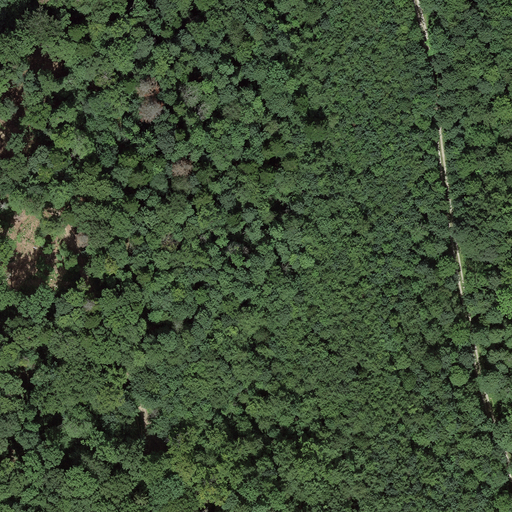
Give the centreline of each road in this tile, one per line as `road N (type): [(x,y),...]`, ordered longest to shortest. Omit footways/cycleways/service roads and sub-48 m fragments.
road 1 (track): [(414,0),(458,276),(487,412),(511,477)]
road 2 (track): [(0,160),(195,511)]
road 3 (track): [(95,511),(113,411),(131,385)]
